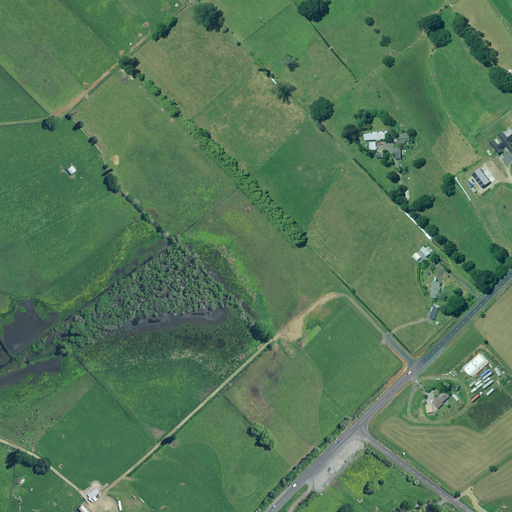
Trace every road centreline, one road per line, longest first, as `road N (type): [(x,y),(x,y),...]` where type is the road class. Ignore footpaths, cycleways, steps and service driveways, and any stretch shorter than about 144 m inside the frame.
road 1 (secondary): [(354,428),(511,274)]
road 2 (unclassified): [(354,428),(468,511)]
